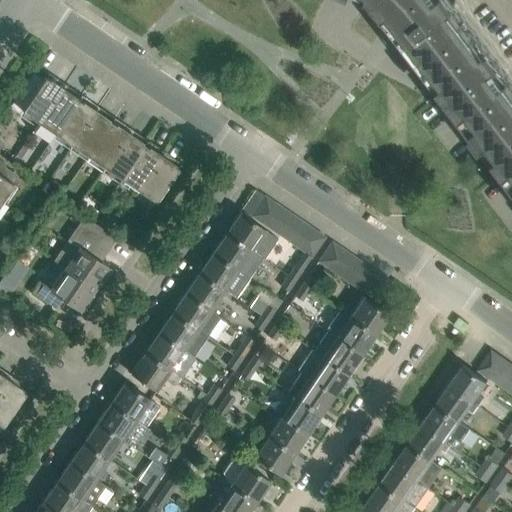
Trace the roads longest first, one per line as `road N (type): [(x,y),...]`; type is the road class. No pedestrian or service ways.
road 1 (residential): [(91,398),(248,148)]
road 2 (residential): [(302,511),(445,289)]
road 3 (residential): [(248,148),(30,0)]
road 4 (residential): [(445,289),(248,148)]
road 5 (residential): [(511,191),(421,74)]
road 6 (residential): [(421,74),(323,28),(332,0)]
road 7 (residential): [(13,511),(91,398)]
